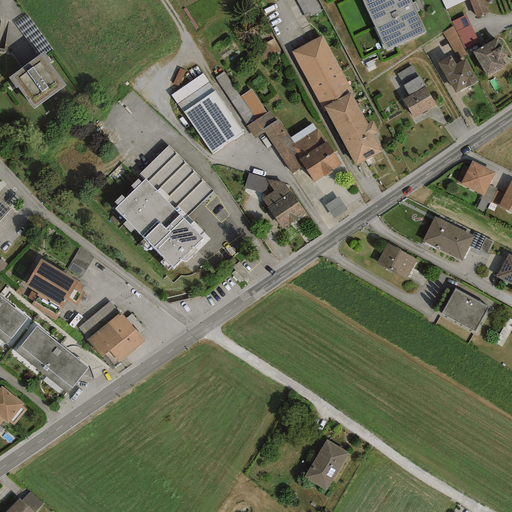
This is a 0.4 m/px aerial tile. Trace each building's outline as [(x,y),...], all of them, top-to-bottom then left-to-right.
[(322,14),(314,0),(296,0),(308,21),(322,14)] [(412,3),(410,0),(361,0),(386,50),(425,32),(416,11),(412,3)] [(441,0),(446,10),(466,0),(441,0)] [(489,12),(483,0),(470,0),(469,1),(476,18),(489,12)] [(479,42),(466,15),(451,22),(465,49),(479,42)] [(458,59),(466,54),(453,27),(443,33),(458,59)] [(355,96),(322,35),(291,52),(324,112),(326,111),(356,166),(382,151),(373,135),(378,132),(373,121),(368,124),(353,97),(355,96)] [(497,38),(473,52),(487,77),(505,66),(504,65),(505,64),(502,59),(508,56),(497,38)] [(17,87),(34,109),(65,85),(49,63),(50,62),(43,52),(8,78),(16,88),(17,87)] [(455,93),(478,80),(465,58),(455,64),(450,55),(437,63),(455,93)] [(403,85),(418,76),(412,66),(397,74),(403,85)] [(247,126),(266,113),(251,89),(240,96),(224,72),(215,77),(247,126)] [(183,112),(215,91),(202,73),(171,95),(183,112)] [(413,118),(436,105),(419,76),(418,76),(403,85),(409,96),(402,100),(413,118)] [(212,154),(243,132),(215,91),(183,112),(212,154)] [(263,129),(276,120),(269,111),(266,113),(247,126),(246,126),(254,139),(265,132),(264,131),(263,129)] [(264,131),(265,132),(292,174),(303,166),(299,159),(300,158),(292,147),(294,146),(293,144),(294,144),(290,138),(278,119),(276,120),(263,129),(264,131)] [(294,144),(316,129),(312,123),(290,138),(294,144)] [(314,182),(342,164),(317,128),(316,129),(294,144),(293,144),(294,146),(292,147),(300,158),(299,159),(303,166),(314,182)] [(118,206),(115,209),(126,221),(122,224),(130,232),(134,228),(144,238),(139,242),(148,251),(151,247),(162,258),(158,262),(167,271),(171,267),(173,269),(181,261),(184,263),(197,251),(194,248),(203,239),(200,236),(204,232),(193,222),(190,225),(183,219),(212,191),(169,147),(141,174),(146,179),(141,183),(138,180),(132,186),(136,190),(125,200),(121,196),(114,202),(118,206)] [(495,173),(471,161),(460,184),(482,195),(483,196),(489,185),(495,173)] [(266,178),(249,173),(244,188),(265,194),(268,183),(266,179),(266,178)] [(267,208),(282,229),(305,213),(291,191),(290,192),(284,183),(266,179),(268,183),(274,191),(262,199),(268,207),(267,208)] [(511,181),(504,195),(498,206),(511,213),(511,181)] [(489,204),(490,202),(496,191),(497,189),(489,185),(483,196),(482,195),(480,199),(489,204)] [(498,206),(504,195),(496,191),(490,202),(498,206)] [(338,197),(326,205),(334,218),(346,210),(338,197)] [(0,221),(11,209),(0,199),(0,221)] [(474,237),(435,217),(422,241),(462,261),(474,237)] [(417,260),(387,244),(376,264),(406,280),(417,260)] [(81,246),(72,261),(86,269),(95,255),(81,246)] [(511,292),(511,293),(511,254),(507,252),(495,278),(511,286),(511,292)] [(77,282),(41,259),(24,286),(61,309),(67,300),(76,306),(85,293),(80,290),(83,286),(77,282)] [(489,307),(455,288),(441,314),(475,333),(489,307)] [(27,319),(0,296),(0,339),(6,345),(27,319)] [(78,328),(87,339),(119,313),(110,302),(78,328)] [(119,363),(145,341),(120,311),(119,313),(87,339),(86,340),(101,357),(109,350),(119,363)] [(87,368),(37,326),(15,352),(67,394),(87,368)] [(23,404),(1,386),(0,387),(0,417),(3,420),(8,424),(23,404)] [(349,453),(327,440),(304,477),(326,490),(349,453)] [(34,511),(42,504),(30,492),(21,500),(33,511),(34,511)] [(19,499),(5,511),(33,511),(21,500),(19,499)]
